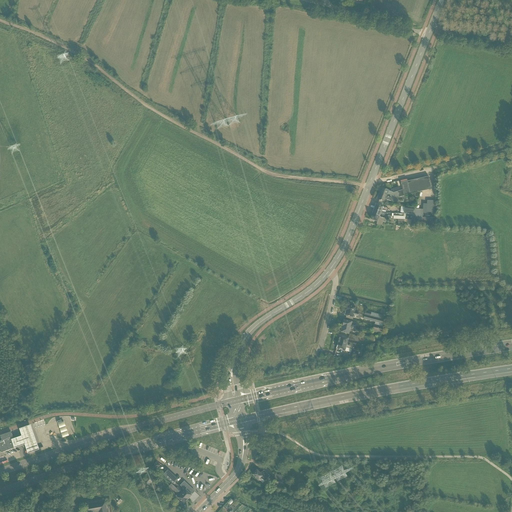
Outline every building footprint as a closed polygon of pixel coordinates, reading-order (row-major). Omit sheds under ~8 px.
[(428,176),(400,183),(404,196),(405,195),(431,189),(428,176)] [(380,191),(379,193),(391,198),(404,196),(400,183),(402,190),(393,193),(381,188),(380,188),(379,191),(380,191)] [(391,198),(379,193),(378,196),(377,195),(376,198),(377,198),(377,199),(384,202),(385,199),(392,202),(406,199),(405,195),(404,196),(391,198)] [(427,200),(426,215),(428,215),(428,213),(431,213),(431,214),(434,214),(434,213),(435,201),(427,200)] [(375,204),(373,209),(381,212),(385,213),(386,211),(387,211),(388,209),(380,206),(375,204)] [(401,207),(400,213),(403,213),(403,214),(411,214),(413,214),(412,220),(411,224),(433,225),(434,218),(432,218),(432,217),(431,217),(431,218),(422,217),(423,210),(414,209),(414,208),(404,207),(401,207)] [(373,209),(371,214),(384,219),(386,219),(390,219),(393,219),(393,216),(389,216),(385,216),(380,214),(381,212),(373,209)] [(384,219),(371,214),(369,219),(377,222),(376,224),(381,224),(383,221),(385,222),(386,219),(384,219)] [(346,309),(346,310),(359,314),(370,317),(371,313),(365,311),(364,313),(354,310),(355,308),(352,307),(347,305),(347,306),(346,307),(346,308),(346,309)] [(359,314),(346,310),(345,311),(344,315),(353,317),(354,315),(358,316),(358,318),(382,324),(383,320),(370,317),(359,314)] [(343,320),(342,326),(355,329),(356,326),(353,325),(354,322),(351,322),(348,321),(343,320)] [(339,336),(338,343),(352,346),(356,348),(357,345),(357,344),(347,342),(348,339),(344,338),(339,336)] [(352,346),(338,343),(336,349),(345,351),(346,348),(360,351),(361,346),(357,345),(356,348),(352,346)] [(58,422),(63,437),(68,435),(64,420),(58,422)] [(21,436),(12,439),(15,448),(24,444),(27,453),(39,449),(31,425),(19,429),(21,436)] [(2,440),(0,440),(0,449),(1,452),(8,450),(15,448),(12,439),(12,437),(13,437),(12,436),(11,433),(11,432),(0,435),(0,436),(1,440),(2,440)] [(164,472),(162,475),(171,483),(176,488),(182,493),(187,499),(191,495),(194,491),(184,481),(180,485),(185,490),(182,492),(180,490),(181,489),(178,486),(175,482),(178,479),(167,469),(164,472)] [(146,476),(143,482),(149,486),(152,482),(157,475),(153,472),(150,470),(146,476)] [(252,474),(256,478),(259,480),(261,478),(264,481),(270,476),(264,470),(261,473),(261,472),(260,473),(257,470),(255,472),(254,472),(253,473),(253,474),(252,474)] [(171,483),(169,486),(177,494),(175,495),(177,497),(180,500),(183,503),(187,499),(182,493),(176,488),(171,483)] [(106,511),(105,502),(87,505),(88,511),(106,511)]
